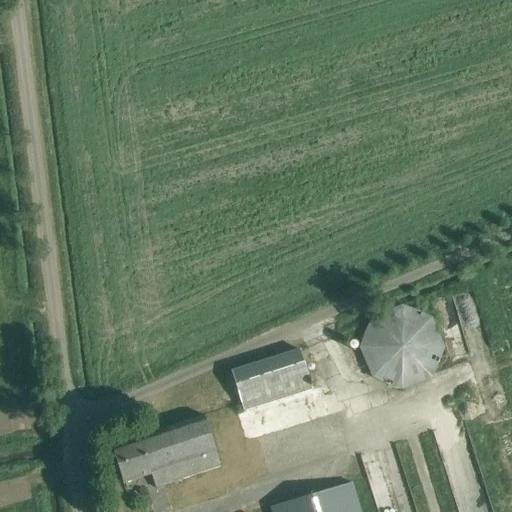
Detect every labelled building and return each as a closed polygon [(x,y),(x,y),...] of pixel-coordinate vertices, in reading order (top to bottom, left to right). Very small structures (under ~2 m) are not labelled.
[(393,385),(405,386),(415,383),(425,378),(433,370),(438,360),(440,349),(439,338),(435,327),(428,319),(418,312),(408,309),(397,308),(386,311),(376,317),(369,325),(364,335),(362,346),(363,357),(367,367),(374,375),(383,382),(393,385)] [(311,388),(299,349),(231,371),(243,409),(311,388)] [(204,416),(111,446),(122,482),(150,472),(155,487),(174,481),(181,479),(220,466),(219,462),(215,451),(204,416)] [(270,506),(271,511),(360,511),(351,482),(270,506)] [(162,511),(198,511),(195,500),(162,510),(162,511)]
